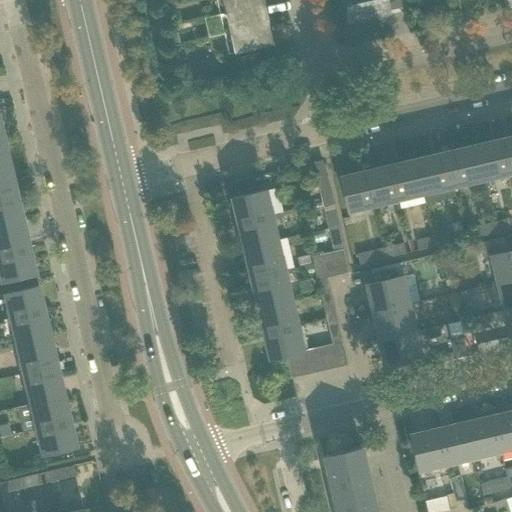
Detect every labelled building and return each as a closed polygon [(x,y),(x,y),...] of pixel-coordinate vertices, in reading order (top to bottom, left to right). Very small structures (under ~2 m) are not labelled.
[(263,4),(262,0),(221,0),(224,13),(263,4)] [(401,3),(399,0),(344,0),(350,22),(388,13),(387,7),(401,3)] [(268,24),(263,4),(224,13),(229,33),(268,24)] [(273,45),(268,24),(229,33),(234,54),(273,45)] [(15,187),(10,189),(0,146),(0,139),(3,139),(0,124),(0,276),(1,282),(35,274),(29,249),(24,250),(13,201),(18,200),(15,187)] [(347,211),(508,173),(511,171),(511,141),(452,156),(451,151),(438,154),(439,159),(390,170),(365,176),(364,171),(339,177),(347,211)] [(322,161),(310,163),(314,179),(316,178),(321,198),(322,204),(323,209),(333,207),(332,202),(331,195),(326,176),(322,161)] [(302,351),(283,271),(264,190),(231,198),(237,224),(242,222),(253,271),(248,272),(251,285),(256,284),(267,332),(263,334),(268,359),(285,355),(296,352),(302,351)] [(338,227),(334,211),(324,213),(328,230),(338,227)] [(511,226),(510,218),(493,222),(495,232),(511,228),(511,226)] [(495,232),(493,222),(477,226),(479,236),(495,232)] [(342,244),(338,227),(328,230),(332,246),(342,244)] [(450,232),(433,236),(435,246),(452,242),(450,232)] [(435,246),(433,236),(416,240),(419,250),(435,246)] [(505,238),(480,244),(483,257),(491,256),(497,283),(511,279),(511,250),(508,252),(505,238)] [(403,243),(382,248),(384,258),(406,253),(403,243)] [(384,258),(382,248),(357,254),(359,264),(384,258)] [(348,273),(344,256),(343,250),(332,253),(337,275),(348,273)] [(337,275),(332,253),(321,255),(327,278),(337,275)] [(327,278),(321,255),(310,258),(316,280),(327,278)] [(401,276),(385,280),(366,285),(372,313),(407,304),(401,276)] [(511,308),(511,279),(497,283),(503,311),(511,308)] [(18,290),(4,294),(10,319),(16,344),(23,374),(30,404),(16,407),(22,432),(36,429),(42,454),(56,451),(75,447),(70,421),(65,422),(59,397),(53,374),(58,373),(55,360),(50,361),(45,337),(39,312),(44,311),(38,286),(18,290)] [(329,288),(319,291),(323,307),(333,305),(329,288)] [(414,331),(407,304),(372,313),(379,340),(414,331)] [(511,337),(511,308),(503,311),(510,338),(511,337)] [(336,316),(334,309),(324,312),(325,319),(336,316)] [(468,309),(457,313),(460,322),(471,317),(468,309)] [(341,338),(336,316),(325,319),(330,340),(341,338)] [(414,331),(379,340),(381,349),(382,356),(385,367),(417,360),(420,359),(416,340),(414,331)] [(449,338),(454,360),(467,357),(462,335),(449,338)] [(347,365),(342,342),(330,344),(336,368),(347,365)] [(336,368),(330,344),(319,347),(324,371),(336,368)] [(324,371),(319,347),(307,350),(313,373),(324,371)] [(307,350),(302,351),(296,352),(302,376),(313,373),(307,350)] [(302,376),(296,352),(285,355),(290,379),(302,376)] [(511,411),(492,416),(500,451),(511,448),(511,411)] [(500,451),(492,416),(465,423),(473,458),(500,451)] [(473,458),(465,423),(437,429),(446,464),(473,458)] [(446,464),(437,429),(410,436),(418,471),(446,464)] [(375,511),(370,490),(360,447),(322,456),(326,473),(331,472),(336,492),(331,493),(334,504),(339,503),(340,511),(375,511)] [(75,476),(73,466),(43,472),(46,483),(50,482),(52,491),(60,489),(58,480),(75,476)] [(41,484),(39,474),(23,477),(25,487),(41,484)] [(461,476),(449,478),(455,502),(466,499),(461,476)] [(25,487),(23,477),(7,481),(9,491),(25,487)] [(506,477),(479,483),(481,495),(482,495),(509,489),(509,487),(508,487),(506,477)]
